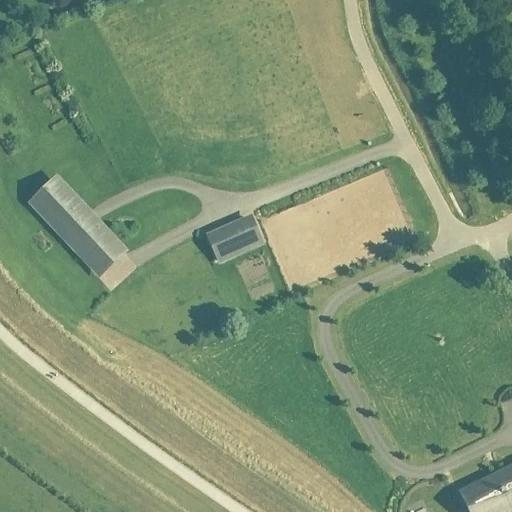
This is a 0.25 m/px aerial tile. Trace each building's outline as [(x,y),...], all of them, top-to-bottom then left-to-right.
[(100,230),(55,182),(30,206),(74,253),(100,230)] [(244,251),(233,227),(209,237),(220,261),(244,251)] [(355,329),(365,347),(375,342),(364,323),(355,329)] [(402,354),(409,371),(443,357),(429,323),(406,332),(413,349),(402,354)] [(511,509),(511,466),(501,472),(503,477),(468,494),(476,511),(495,511),(508,506),(510,510),(511,509)]
